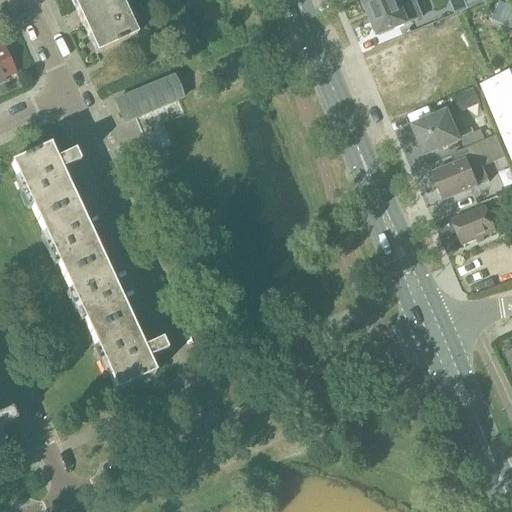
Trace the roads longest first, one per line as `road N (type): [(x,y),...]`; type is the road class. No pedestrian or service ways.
road 1 (residential): [(220,430),(67,95)]
road 2 (secondary): [(430,332),(294,0)]
road 3 (residential): [(220,430),(430,332)]
road 4 (secondary): [(511,508),(430,332)]
road 5 (residential): [(69,500),(0,348)]
road 6 (residential): [(69,500),(220,430)]
